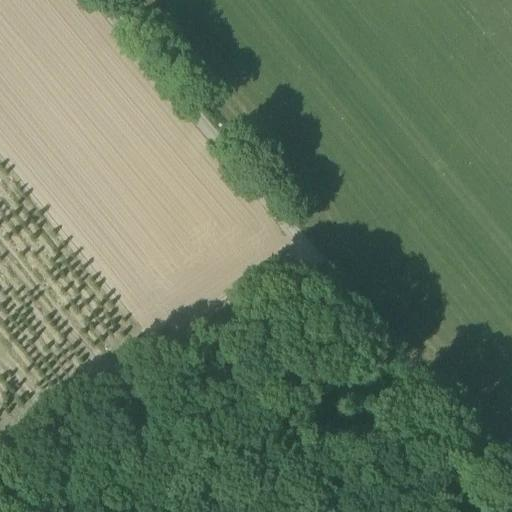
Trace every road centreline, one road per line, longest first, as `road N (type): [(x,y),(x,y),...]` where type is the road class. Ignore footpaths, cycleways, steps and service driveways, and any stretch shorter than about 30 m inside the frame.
road 1 (track): [(99,0),(511,492)]
road 2 (track): [(308,250),(0,457)]
